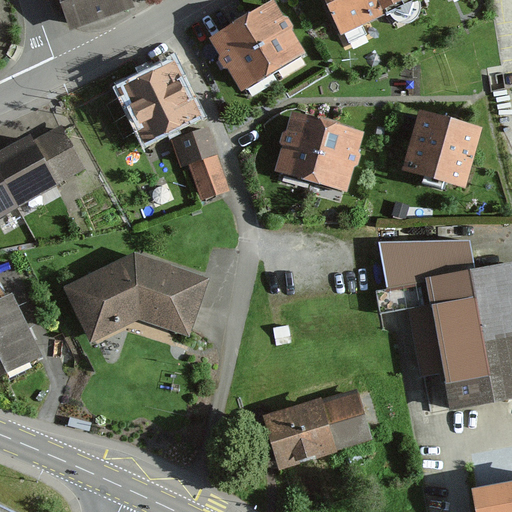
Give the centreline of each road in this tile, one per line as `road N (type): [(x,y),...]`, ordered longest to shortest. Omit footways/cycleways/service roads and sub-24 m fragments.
road 1 (tertiary): [(0,435),(128,489)]
road 2 (residential): [(182,0),(61,66)]
